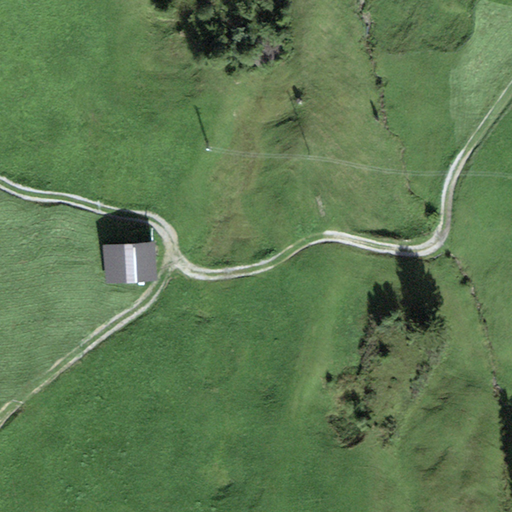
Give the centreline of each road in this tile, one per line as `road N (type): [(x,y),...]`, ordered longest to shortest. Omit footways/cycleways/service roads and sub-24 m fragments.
road 1 (track): [(0,183),(152,222),(191,271),(246,270),(319,238),(425,249),(439,237),(460,159),(511,88)]
road 2 (track): [(176,261),(144,308),(0,420)]
